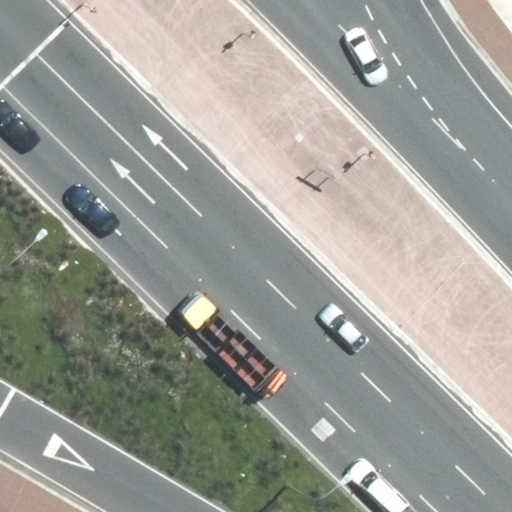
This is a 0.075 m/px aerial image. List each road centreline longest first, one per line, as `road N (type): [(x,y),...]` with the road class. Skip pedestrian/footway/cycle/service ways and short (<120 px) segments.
road 1 (primary): [(511,509),(0,7)]
road 2 (primary): [(354,26),(511,203)]
road 3 (motorway): [(188,511),(0,421)]
